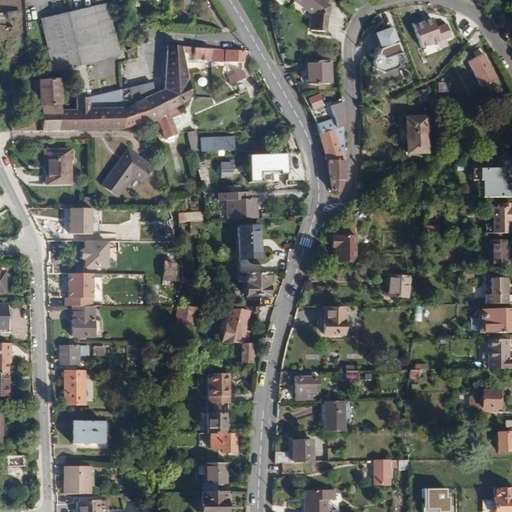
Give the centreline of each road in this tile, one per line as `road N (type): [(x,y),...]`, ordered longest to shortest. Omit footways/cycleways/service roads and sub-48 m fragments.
road 1 (tertiary): [(256,511),(273,348),(318,214)]
road 2 (residential): [(34,249),(47,511)]
road 3 (residential): [(318,214),(336,209),(352,175),(346,43),(368,5),(394,0)]
road 4 (tertiary): [(318,214),(307,134),(230,0)]
